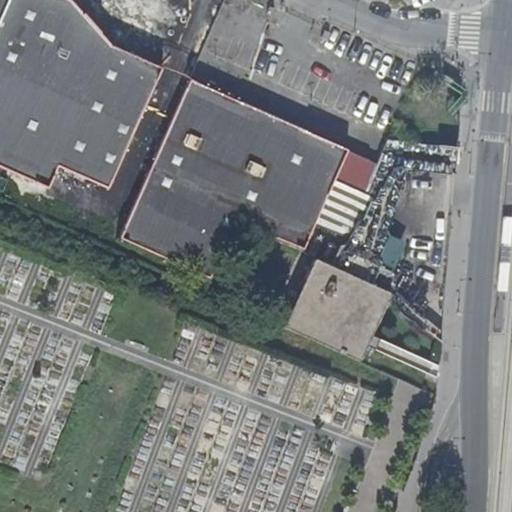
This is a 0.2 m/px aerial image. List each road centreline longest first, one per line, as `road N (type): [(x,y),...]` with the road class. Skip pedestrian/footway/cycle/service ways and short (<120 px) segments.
road 1 (primary): [(504,31),(473,378)]
road 2 (residential): [(327,0),(401,31),(504,31)]
road 3 (unclassified): [(473,378),(436,458),(427,511)]
road 4 (primary): [(473,378),(472,511)]
